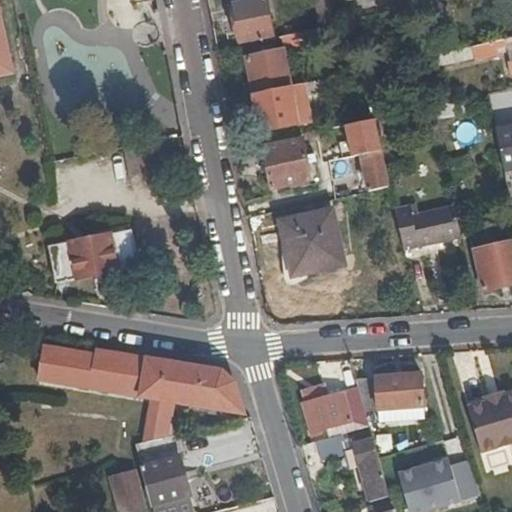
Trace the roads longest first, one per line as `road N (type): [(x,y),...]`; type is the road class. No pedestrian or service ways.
road 1 (unclassified): [(250,348),(185,0)]
road 2 (residential): [(511,329),(250,348)]
road 3 (residential): [(250,348),(0,309)]
road 4 (unclassified): [(298,511),(250,348)]
